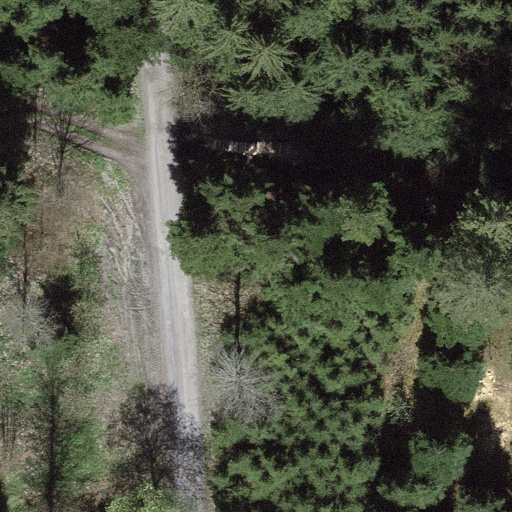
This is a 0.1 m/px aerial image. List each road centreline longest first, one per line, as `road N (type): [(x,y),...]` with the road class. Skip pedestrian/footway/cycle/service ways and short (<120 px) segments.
road 1 (unclassified): [(193,511),(154,0)]
road 2 (track): [(511,208),(160,153)]
road 3 (track): [(0,107),(160,153)]
